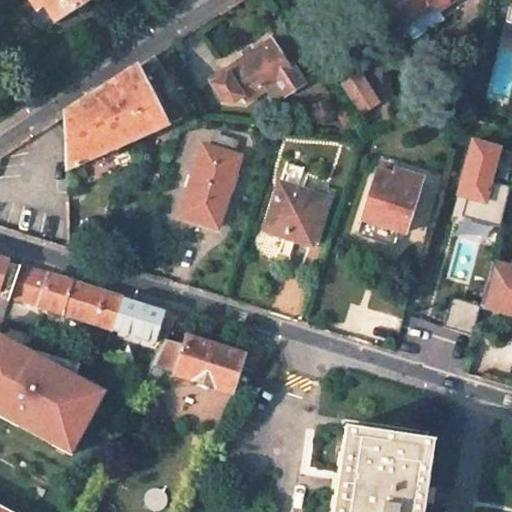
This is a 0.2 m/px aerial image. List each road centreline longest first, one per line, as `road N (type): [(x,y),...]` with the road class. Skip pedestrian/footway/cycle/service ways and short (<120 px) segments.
road 1 (unclassified): [(0,238),(511,401)]
road 2 (unclassified): [(217,0),(0,143)]
